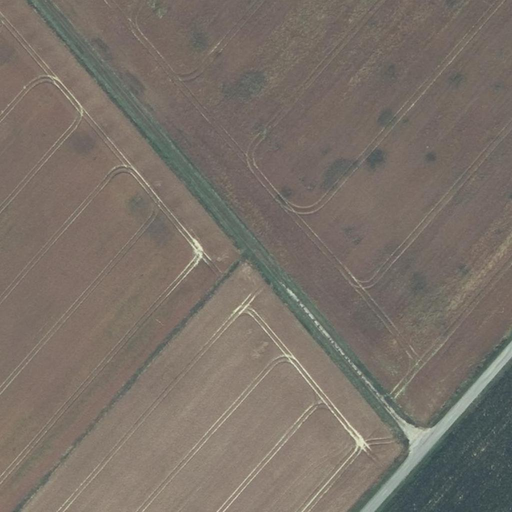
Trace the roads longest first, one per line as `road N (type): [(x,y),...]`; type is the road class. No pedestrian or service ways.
road 1 (track): [(423,447),(43,0)]
road 2 (tertiary): [(511,349),(366,511)]
